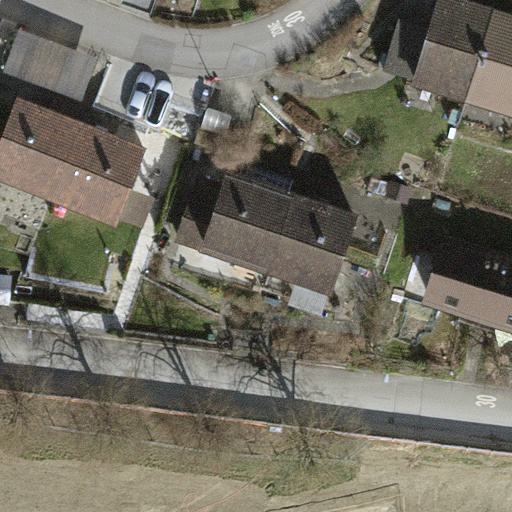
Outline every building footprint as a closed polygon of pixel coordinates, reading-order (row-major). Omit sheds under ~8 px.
[(469,90),(494,11),(459,0),(408,0),(387,68),(468,94),(469,90)] [(511,16),(494,11),(469,90),(511,105),(511,16)] [(99,59),(28,33),(13,74),(84,100),(99,59)] [(0,171),(55,193),(82,124),(84,118),(80,117),(83,108),(71,103),(65,118),(20,100),(9,128),(0,125),(0,171)] [(82,124),(55,193),(117,217),(143,148),(82,124)] [(206,246),(207,243),(269,264),(292,195),(231,173),(217,213),(192,204),(180,238),(206,246)] [(356,216),(292,195),(269,264),(303,276),(295,298),(321,307),(329,284),(332,285),(356,216)] [(511,264),(445,244),(430,294),(511,319),(511,264)]
